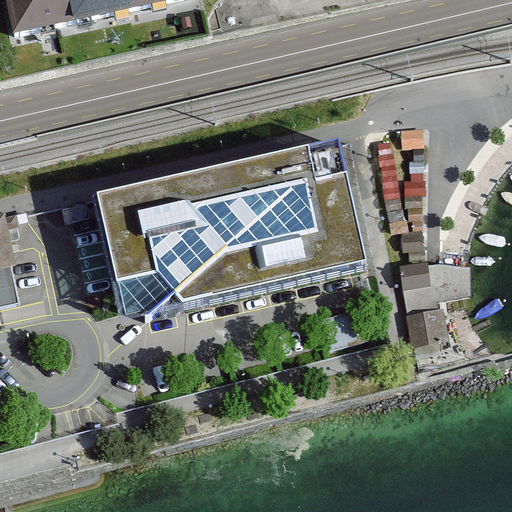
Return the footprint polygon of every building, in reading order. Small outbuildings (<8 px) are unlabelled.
[(0,0),(0,28),(3,43),(185,2),(184,0),(0,0)] [(363,270),(334,147),(96,203),(125,326),(363,270)] [(412,258),(445,256),(443,224),(430,225),(426,169),(401,171),(400,154),(384,155),(388,211),(408,210),(412,258)] [(0,231),(0,310),(17,306),(0,231)] [(429,269),(400,270),(403,297),(432,292),(429,269)] [(432,292),(403,297),(407,321),(437,316),(432,292)] [(368,343),(360,311),(320,322),(329,353),(368,343)] [(437,316),(407,321),(414,350),(443,343),(437,316)]
